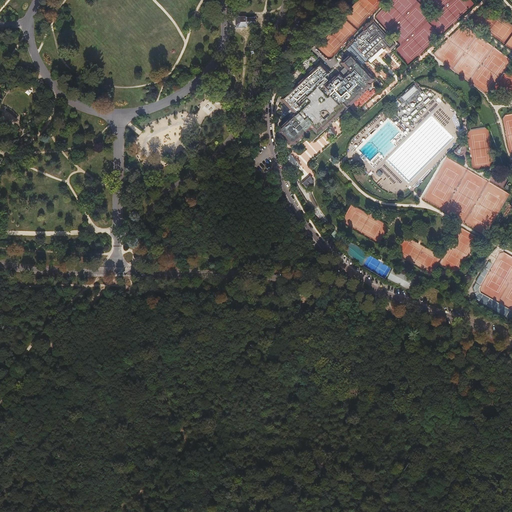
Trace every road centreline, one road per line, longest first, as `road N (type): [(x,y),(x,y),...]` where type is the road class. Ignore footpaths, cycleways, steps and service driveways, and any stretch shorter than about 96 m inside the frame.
road 1 (unclassified): [(393,296),(274,279),(0,265)]
road 2 (unclassified): [(393,296),(322,243),(295,208),(278,164),(267,121),(270,87),(304,0)]
road 3 (unknown): [(143,256),(268,129)]
road 4 (unknown): [(0,408),(118,276)]
road 5 (track): [(103,271),(0,383)]
road 6 (unknown): [(267,111),(278,84),(349,0)]
road 7 (unclassified): [(511,343),(393,296)]
